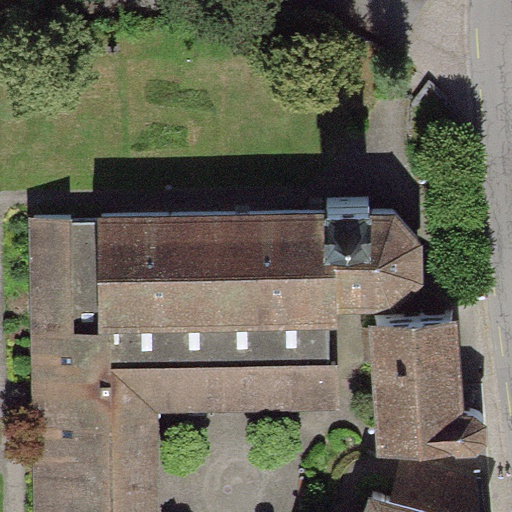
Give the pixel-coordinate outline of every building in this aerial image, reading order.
[(320,179),(28,186),(30,308),(118,307),(119,339),(340,336),(337,292),(376,290),(411,255),(409,203),(373,177),(359,177),(358,164),(319,165),(320,179)] [(162,511),(161,391),(340,388),(340,336),(119,339),(118,307),(30,308),(33,511),(162,511)] [(454,312),(371,319),(385,463),(466,458),(484,448),(489,427),(480,411),(464,407),(454,312)] [(397,494),(461,511),(487,511),(479,487),(404,471),(397,494)] [(461,511),(397,494),(378,489),(371,511),(461,511)]
